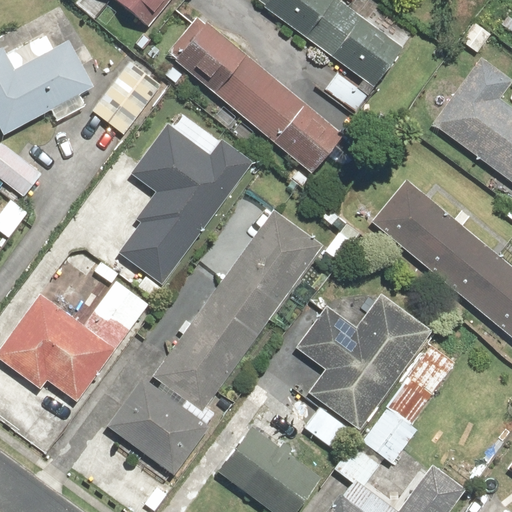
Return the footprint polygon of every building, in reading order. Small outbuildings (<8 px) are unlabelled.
[(109,0),(144,30),(170,0),(109,0)] [(255,0),(264,7),(269,0),(290,0),(321,24),(307,42),(332,61),(348,40),(387,70),(410,41),(373,12),(365,22),(346,7),(351,0),(255,0)] [(344,136),(206,24),(203,27),(196,21),(165,58),(311,177),(344,136)] [(2,43),(0,44),(0,130),(3,136),(49,112),(55,123),(82,109),(77,99),(93,91),(69,44),(47,55),(38,38),(8,54),(2,43)] [(162,86),(131,63),(93,113),(124,136),(162,86)] [(469,77),(432,126),(511,185),(511,108),(497,98),(510,81),(490,66),(476,83),(469,77)] [(368,99),(339,73),(322,91),(351,117),(368,99)] [(163,285),(250,164),(221,142),(209,158),(168,128),(132,178),(154,194),(135,220),(140,224),(119,254),(163,285)] [(41,177),(1,144),(0,145),(0,180),(23,199),(41,177)] [(511,268),(406,181),(371,223),(511,340),(511,268)] [(28,213),(11,199),(0,212),(0,224),(12,234),(28,213)] [(321,247),(274,212),(154,376),(202,411),(321,247)] [(357,240),(338,227),(319,255),(338,267),(357,240)] [(77,403),(145,306),(114,284),(85,325),(42,294),(0,352),(0,364),(38,391),(45,381),(77,403)] [(359,433),(430,335),(379,298),(356,329),(327,308),(322,315),(311,307),(291,334),(300,340),(293,349),(324,372),(307,395),(359,433)] [(409,427),(454,364),(431,347),(361,444),(392,467),(417,433),(409,427)] [(209,432),(143,382),(110,426),(176,476),(209,432)] [(351,433),(318,408),(304,427),(336,452),(351,433)] [(293,511),(317,480),(250,431),(217,475),(267,511),(293,511)] [(400,511),(395,511),(362,488),(380,463),(352,442),(332,470),(352,485),(332,511),(447,511),(462,492),(431,469),(400,511)]
